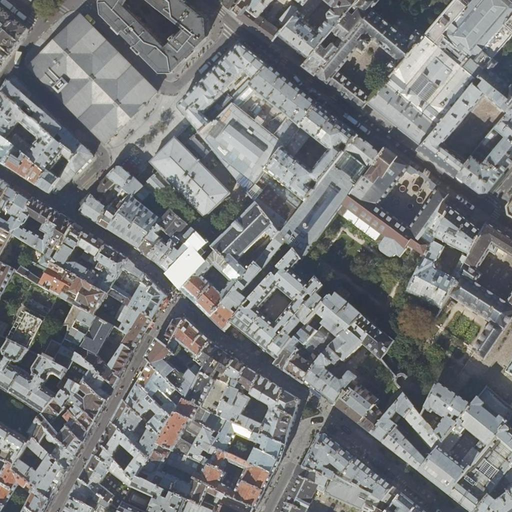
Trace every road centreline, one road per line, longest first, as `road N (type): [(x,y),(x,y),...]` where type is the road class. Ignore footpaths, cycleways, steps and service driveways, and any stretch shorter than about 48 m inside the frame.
road 1 (tertiary): [(236,26),(486,208)]
road 2 (residential): [(176,295),(55,511)]
road 3 (residential): [(77,0),(170,89),(236,26)]
road 4 (residential): [(447,511),(331,416)]
